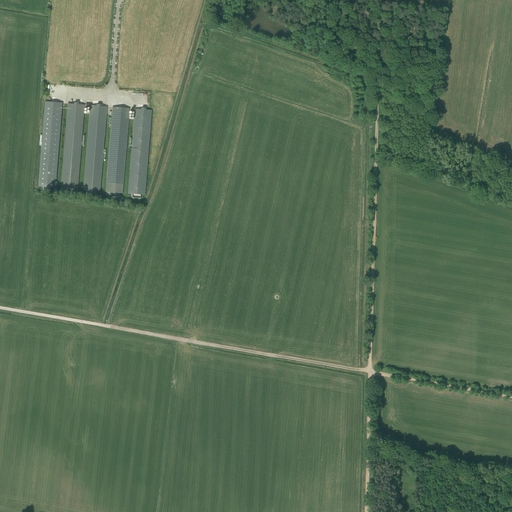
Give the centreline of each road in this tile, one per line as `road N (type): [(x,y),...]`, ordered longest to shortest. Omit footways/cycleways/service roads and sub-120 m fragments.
road 1 (track): [(368,373),(379,0)]
road 2 (track): [(368,373),(511,396)]
road 3 (track): [(365,511),(368,373)]
